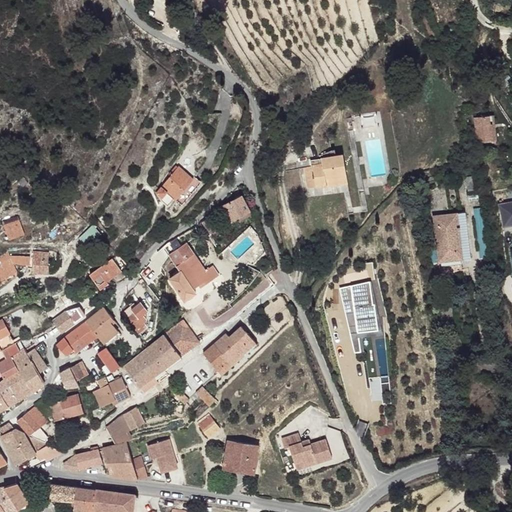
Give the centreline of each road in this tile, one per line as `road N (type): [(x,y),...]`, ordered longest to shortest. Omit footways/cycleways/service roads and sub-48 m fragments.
road 1 (unclassified): [(370,491),(254,176),(259,128),(240,80),(230,75)]
road 2 (unclassified): [(327,511),(41,470)]
road 3 (tertiary): [(511,450),(422,459),(370,491)]
road 4 (residential): [(41,470),(161,385)]
road 5 (unclassified): [(230,75),(154,35),(122,0)]
